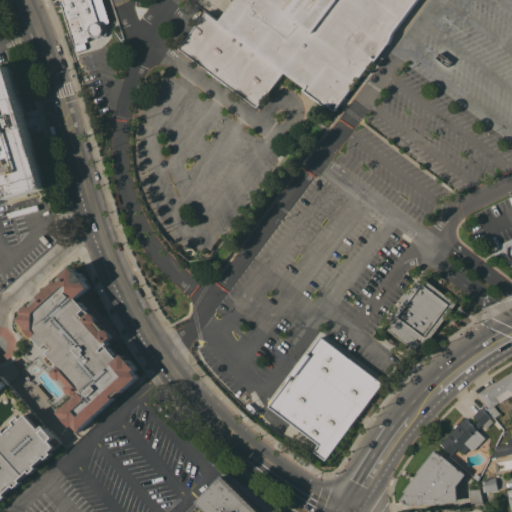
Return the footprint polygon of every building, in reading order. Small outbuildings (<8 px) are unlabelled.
[(101,0),(60,0),(74,51),(86,48),(84,39),(104,34),(102,24),(108,23),(101,0)] [(430,0),(394,49),(388,44),(376,60),(374,58),(336,110),(334,108),(332,107),(329,106),(325,104),(323,103),(304,89),(306,87),(285,71),(259,107),(180,48),(207,11),(220,21),(236,0),(430,0)] [(511,0),(511,139),(394,49),(430,0),(511,0)] [(0,68),(10,66),(26,118),(31,116),(32,109),(37,109),(38,115),(40,123),(43,128),(38,132),(35,125),(29,129),(46,187),(9,198),(0,167),(0,68)] [(75,264),(79,268),(81,267),(91,278),(89,280),(94,286),(83,296),(117,335),(112,340),(115,343),(113,345),(122,354),(126,351),(141,368),(138,370),(143,376),(79,433),(59,411),(75,396),(53,371),(58,366),(55,363),(57,361),(26,327),(27,326),(20,318),(25,313),(23,311),(75,264)] [(457,302),(425,344),(422,341),(415,349),(389,328),(395,321),(391,318),(401,304),(400,303),(400,301),(409,290),(410,289),(412,289),(422,276),(457,302)] [(384,383),(326,459),(315,450),(320,444),(270,405),(289,380),(287,379),(310,350),(311,350),(322,336),(384,383)] [(511,395),(500,402),(500,401),(494,405),(500,412),(495,417),(487,408),(489,407),(479,392),(511,370),(511,395)] [(0,374),(1,375),(2,374),(63,441),(53,450),(55,453),(49,459),(47,456),(37,465),(39,467),(33,472),(31,470),(21,479),(23,481),(17,487),(15,485),(5,493),(7,495),(1,501),(0,500),(0,374)] [(474,450),(470,446),(463,453),(458,448),(452,453),(440,442),(455,427),(454,426),(457,423),(458,424),(459,423),(460,423),(466,417),(474,425),(479,420),(474,415),(481,407),(491,416),(490,417),(494,420),(487,428),(483,424),(478,429),(486,437),(474,450)] [(508,443),(507,439),(511,438),(511,451),(510,452),(511,454),(490,457),(496,445),(508,443)] [(458,501),(407,504),(400,499),(406,492),(404,490),(419,472),(418,471),(436,448),(467,473),(457,485),(458,501)] [(206,511),(195,501),(226,470),(282,511),(206,511)] [(473,476),(477,472),(481,475),(478,480),(473,476)] [(498,488),(484,491),(483,485),(485,485),(484,478),(496,476),(498,488)] [(471,504),(470,489),(480,488),(484,503),(471,504)]
